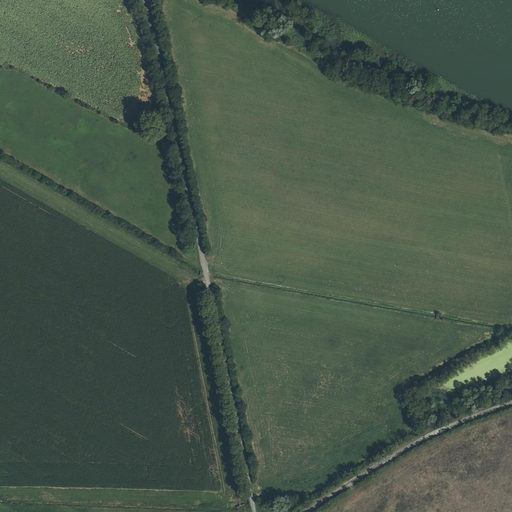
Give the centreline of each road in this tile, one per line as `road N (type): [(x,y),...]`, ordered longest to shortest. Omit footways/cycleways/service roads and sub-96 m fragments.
road 1 (unclassified): [(254,511),(143,0)]
road 2 (track): [(305,511),(431,434),(511,402)]
